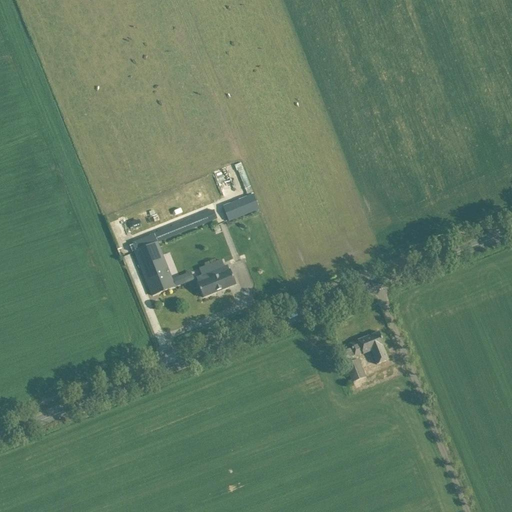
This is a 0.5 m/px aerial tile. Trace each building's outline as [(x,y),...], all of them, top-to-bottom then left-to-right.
[(151,209),(156,223),(199,207),(195,194),(191,196),(187,185),(178,188),(174,179),(166,182),(170,192),(164,194),(162,188),(157,190),(164,209),(159,211),(158,206),(151,209)] [(221,183),(222,192),(232,191),(231,181),(221,183)] [(259,209),(254,195),(248,197),(223,207),(228,221),(259,209)] [(214,210),(206,214),(155,235),(158,242),(217,218),(214,210)] [(154,234),(128,246),(131,254),(135,252),(149,286),(152,295),(175,286),(172,279),(171,278),(157,242),(156,243),(154,234)] [(222,250),(229,247),(224,235),(217,238),(222,250)] [(202,276),(196,278),(198,283),(203,298),(236,285),(230,270),(229,270),(228,265),(225,267),(202,276)] [(375,341),(341,354),(347,368),(380,355),(375,341)] [(393,357),(373,364),(384,392),(401,385),(395,368),(397,367),(393,357)]
